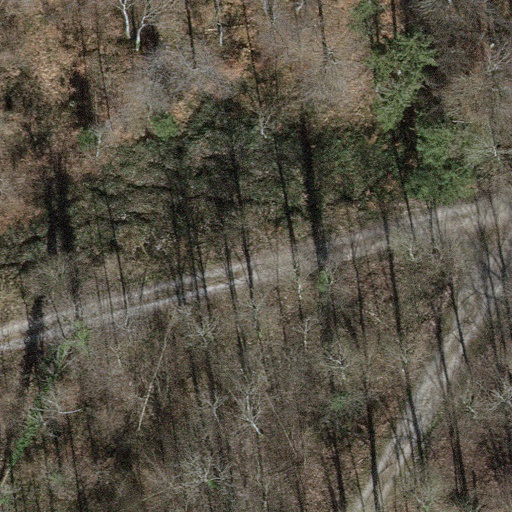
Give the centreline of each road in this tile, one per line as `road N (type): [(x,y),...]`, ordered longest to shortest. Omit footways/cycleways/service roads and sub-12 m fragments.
road 1 (track): [(0,336),(511,209)]
road 2 (track): [(370,511),(469,328),(511,220)]
